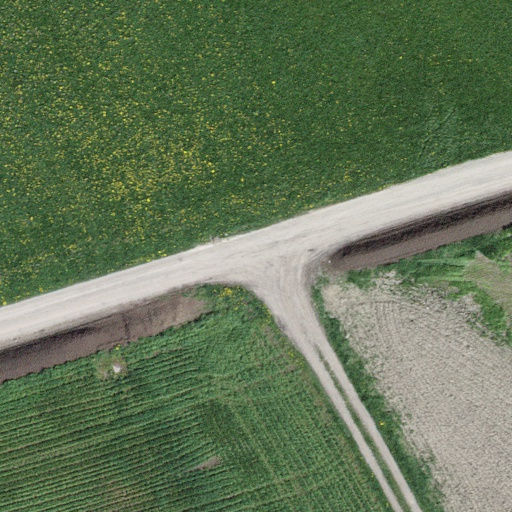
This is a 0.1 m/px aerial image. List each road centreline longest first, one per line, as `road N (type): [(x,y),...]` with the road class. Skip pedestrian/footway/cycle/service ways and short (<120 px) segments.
road 1 (track): [(0,322),(511,168)]
road 2 (track): [(400,511),(257,244)]
